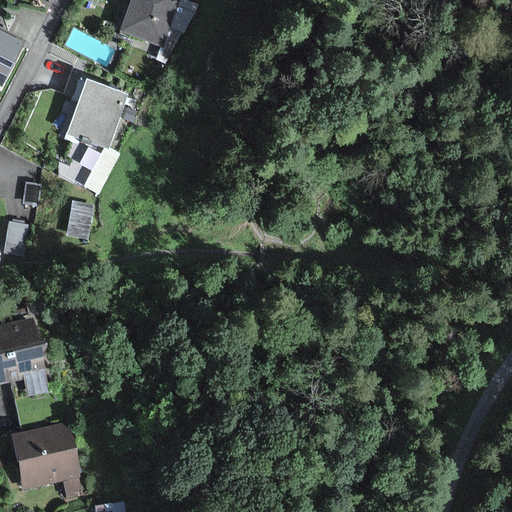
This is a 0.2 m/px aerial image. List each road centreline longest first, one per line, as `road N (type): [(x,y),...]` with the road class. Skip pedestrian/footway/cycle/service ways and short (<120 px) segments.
road 1 (track): [(431,511),(491,345),(511,328)]
road 2 (residential): [(69,0),(4,168)]
